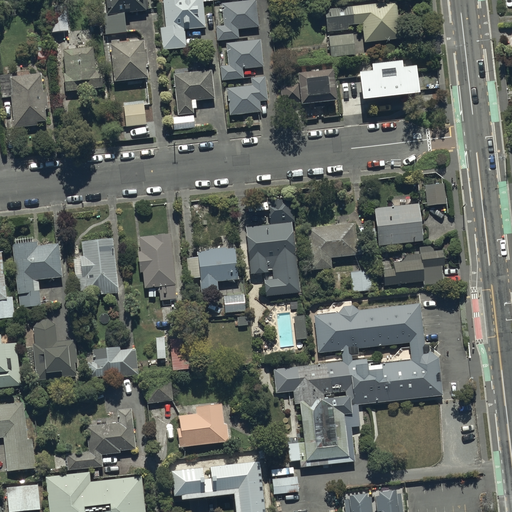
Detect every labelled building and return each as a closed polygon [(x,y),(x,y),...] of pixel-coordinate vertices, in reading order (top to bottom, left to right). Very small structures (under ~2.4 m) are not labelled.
[(105,0),(106,16),(102,17),(104,39),(125,37),(124,16),(145,15),(145,12),(147,12),(147,3),(144,3),(143,0),(105,0)] [(161,0),(165,31),(160,31),(161,52),(185,51),(184,33),(204,31),(202,5),(205,5),(205,2),(202,2),(201,0),(161,0)] [(255,2),(221,6),(223,29),(215,30),(217,45),(239,43),(237,32),(258,30),(255,2)] [(397,5),(323,13),(326,36),(349,33),(348,30),(361,28),(363,48),(401,44),(397,5)] [(48,19),(50,35),(67,34),(66,18),(48,19)] [(353,38),(329,39),(330,60),(355,58),(353,38)] [(109,49),(113,85),(147,82),(145,68),(148,68),(146,53),(144,53),(143,45),(118,47),(118,43),(110,44),(110,49),(109,49)] [(260,43),(225,47),(228,68),(220,69),(221,84),(242,82),(241,73),(263,71),(260,43)] [(91,51),(62,55),(64,77),(62,77),(65,96),(83,94),(83,92),(93,91),(93,93),(103,92),(101,71),(94,72),(91,51)] [(358,81),(361,109),(418,103),(415,75),(401,76),(401,70),(370,73),(370,80),(358,81)] [(211,74),(172,77),(176,119),(172,119),(173,133),(194,131),(192,113),(196,112),(196,104),(213,103),(211,74)] [(0,78),(0,93),(1,102),(11,101),(13,125),(11,125),(12,132),(36,129),(36,127),(46,126),(45,113),(47,113),(45,96),(41,97),(39,78),(11,81),(11,78),(0,78)] [(226,92),(229,119),(261,115),(260,105),(267,104),(264,78),(250,80),(251,89),(226,92)] [(334,107),(331,78),(297,82),(297,86),(279,88),(282,108),(299,106),(299,111),(334,107)] [(144,107),(124,108),(125,129),(146,127),(144,107)] [(425,188),(426,209),(444,208),(443,187),(425,188)] [(245,231),(249,277),(249,278),(267,277),(267,273),(271,272),(273,284),(264,285),(265,300),(300,297),(293,226),(290,226),(288,210),(282,210),(281,206),(271,207),(271,211),(267,211),(269,229),(245,231)] [(417,208),(374,212),(378,251),(421,246),(417,208)] [(355,227),(307,232),(310,274),(332,273),(331,261),(357,259),(355,227)] [(157,241),(138,241),(139,256),(137,256),(139,277),(142,277),(144,293),(147,292),(148,300),(156,300),(155,292),(159,291),(160,304),(175,303),(173,289),(175,289),(171,240),(164,240),(164,237),(157,237),(157,241)] [(112,244),(81,246),(82,260),(72,261),(75,297),(100,294),(101,298),(118,297),(112,244)] [(12,249),(17,299),(19,299),(20,311),(41,309),(38,284),(61,282),(58,248),(36,251),(36,247),(12,249)] [(404,264),(393,265),(393,272),(382,273),(383,289),(423,285),(423,289),(442,288),(441,270),(443,270),(442,254),(432,254),(432,252),(428,250),(419,251),(420,259),(403,260),(404,264)] [(225,252),(206,253),(206,256),(197,257),(197,261),(186,262),(187,282),(199,282),(200,296),(217,296),(217,285),(235,284),(234,253),(225,253),(225,252)] [(0,321),(13,320),(11,298),(5,298),(2,256),(0,256),(0,321)] [(371,273),(350,275),(351,295),(372,294),(371,273)] [(223,298),(224,316),(245,315),(244,297),(223,298)] [(338,316),(313,319),(317,356),(340,354),(341,365),(273,373),(276,396),(293,394),(294,408),(299,408),(303,446),(286,447),(288,466),(299,465),(300,471),(355,466),(351,430),(359,429),(357,408),(441,399),(437,361),(430,355),(428,348),(424,348),(419,307),(359,314),(353,309),(343,310),(338,316)] [(304,318),(293,320),(295,343),(307,342),(304,318)] [(54,329),(32,331),(34,347),(32,348),(31,348),(35,385),(76,381),(75,367),(76,367),(74,343),(56,345),(54,329)] [(0,339),(0,388),(20,387),(15,345),(1,346),(0,339)] [(189,340),(169,342),(173,374),(193,372),(189,340)] [(88,380),(89,380),(119,378),(119,380),(138,378),(136,349),(92,353),(93,365),(87,366),(88,380)] [(170,376),(143,379),(146,406),(172,403),(170,376)] [(0,436),(3,437),(7,471),(31,468),(23,401),(0,403),(0,436)] [(175,430),(177,450),(228,443),(226,425),(223,425),(221,405),(195,409),(196,415),(177,417),(179,430),(175,430)] [(66,453),(68,470),(102,466),(101,454),(120,452),(119,450),(135,448),(131,408),(117,409),(119,422),(86,425),(88,451),(66,453)] [(453,416),(420,419),(422,441),(413,441),(415,458),(459,453),(457,434),(455,434),(453,416)] [(264,511),(259,459),(170,469),(173,494),(181,493),(181,498),(190,497),(216,494),(232,492),(235,511),(234,511),(264,511)] [(44,475),(48,511),(145,511),(142,475),(90,481),(88,470),(44,475)] [(298,495),(296,479),(273,482),(275,498),(298,495)] [(6,492),(7,511),(39,511),(37,489),(6,492)] [(401,511),(400,497),(377,500),(377,503),(374,503),(374,511),(401,511)] [(365,501),(343,503),(344,511),(369,511),(369,504),(365,504),(365,501)]
